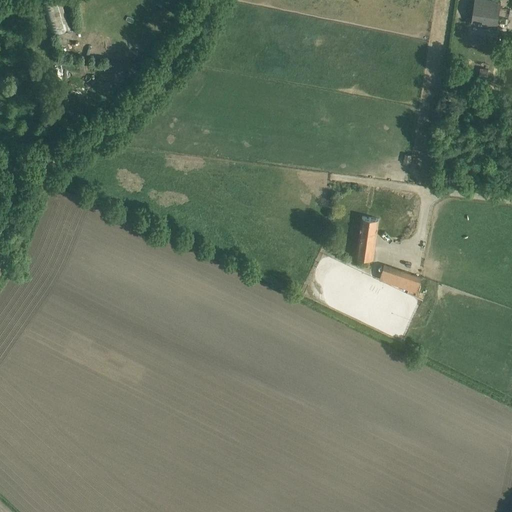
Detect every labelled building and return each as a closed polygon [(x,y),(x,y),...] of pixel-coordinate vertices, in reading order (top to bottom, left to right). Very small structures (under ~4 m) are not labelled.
[(62,0),(41,0),(51,35),(71,29),(62,0)] [(500,0),(499,0),(474,0),(472,20),(497,23),(500,0)] [(129,50),(125,56),(133,61),(136,55),(129,50)] [(475,101),(473,114),(481,115),(483,102),(475,101)] [(411,164),(412,154),(404,153),(403,163),(411,164)] [(362,216),(361,226),(360,231),(357,256),(373,258),(378,219),(362,216)] [(384,265),(379,279),(417,292),(422,277),(384,265)]
